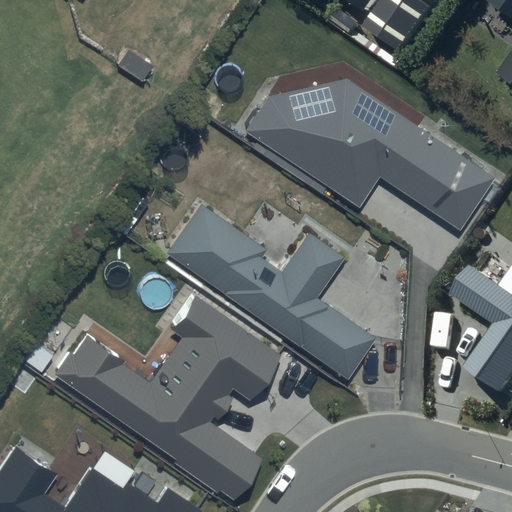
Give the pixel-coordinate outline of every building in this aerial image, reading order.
[(346,0),(366,14),(375,0),(384,0),(367,26),(407,53),(440,4),(444,6),(447,0),(346,0)] [(511,78),(511,0),(499,0),(496,4),(511,15),(511,67),(507,75),(511,78)] [(155,57),(127,43),(116,64),(144,79),(155,57)] [(346,74),(264,93),(240,128),(347,201),(352,193),(359,198),(378,171),(455,224),(492,170),(346,74)] [(345,251),(305,222),(279,258),(197,198),(165,244),(346,375),(375,336),(314,293),(345,251)] [(511,276),(506,285),(479,266),(458,296),(499,324),(470,367),(509,394),(511,388),(511,276)] [(250,393),(280,350),(196,291),(142,369),(88,331),(59,372),(234,493),(262,453),(214,420),(238,385),(250,393)] [(57,493),(36,479),(44,467),(5,442),(0,449),(0,511),(181,511),(197,489),(147,456),(139,467),(94,437),(57,493)]
